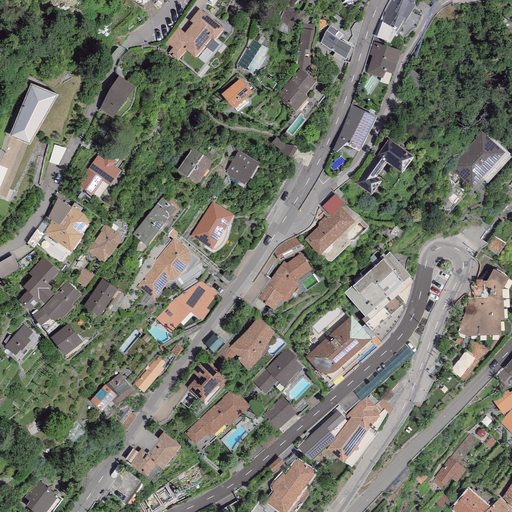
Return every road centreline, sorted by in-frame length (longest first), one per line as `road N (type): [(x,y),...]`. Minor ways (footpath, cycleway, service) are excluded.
road 1 (residential): [(331,511),(407,399),(461,270),(460,254),(450,247),(428,257),(398,337),(245,475),(178,511)]
road 2 (residential): [(75,511),(277,229)]
road 3 (residential): [(277,229),(301,222),(323,188),(361,155),(401,61),(435,7),(450,0)]
road 4 (residential): [(277,229),(337,121),(380,0)]
road 5 (residential): [(511,346),(352,511)]
